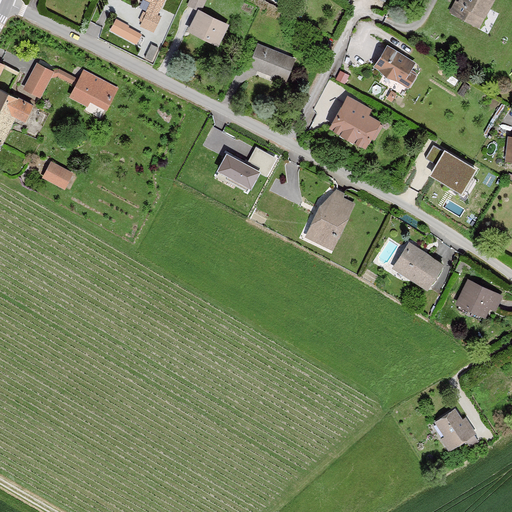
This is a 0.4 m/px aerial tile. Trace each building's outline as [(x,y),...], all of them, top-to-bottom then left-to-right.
[(150,27),(153,29),(158,19),(155,17),(163,0),(148,0),(152,2),(147,12),(142,23),(150,27)] [(191,0),(189,5),(194,8),(201,11),(206,0),(191,0)] [(460,0),(454,12),(479,25),(491,0),(460,0)] [(199,13),(191,29),(215,40),(222,24),(199,13)] [(117,23),(113,31),(136,42),(140,35),(128,29),(117,23)] [(311,45),(320,48),(323,39),(314,37),(311,45)] [(152,45),(146,58),(152,60),(157,48),(152,45)] [(260,46),(252,65),(286,78),(294,59),(260,46)] [(414,63),(389,47),(378,64),(384,68),(385,73),(391,77),(395,76),(409,84),(414,75),(408,71),(414,63)] [(26,89),(40,96),(50,77),(53,72),(51,71),(38,64),(26,89)] [(53,72),(50,77),(58,76),(77,86),(80,80),(58,70),(51,71),(53,72)] [(107,106),(117,87),(85,70),(80,80),(77,86),(72,95),(88,104),(91,97),(107,106)] [(341,71),(338,77),(345,82),(349,75),(341,71)] [(0,103),(3,105),(8,94),(0,90),(0,103)] [(0,141),(15,112),(25,118),(31,106),(11,96),(8,94),(3,105),(0,103),(0,141)] [(336,120),(331,127),(343,134),(342,137),(351,142),(352,140),(364,147),(370,137),(373,139),(381,126),(366,117),(369,111),(348,99),(345,104),(336,120)] [(476,168),(434,143),(426,156),(438,163),(433,172),(447,181),(444,187),(459,196),(463,190),(469,194),(478,180),(471,175),(476,168)] [(228,155),(219,171),(251,188),(259,172),(267,176),(277,158),(256,147),(251,156),(246,165),(228,155)] [(65,187),(72,174),(52,163),(45,177),(65,187)] [(312,236),(331,246),(352,205),(342,200),(344,195),(340,193),(336,191),(322,218),(318,216),(314,223),(318,225),(312,236)] [(411,246),(398,265),(430,285),(442,266),(411,246)] [(500,301),(471,286),(463,303),(484,314),(489,305),(496,309),(500,301)] [(454,412),(438,423),(448,437),(444,440),(450,449),(473,434),(469,428),(466,429),(454,412)]
